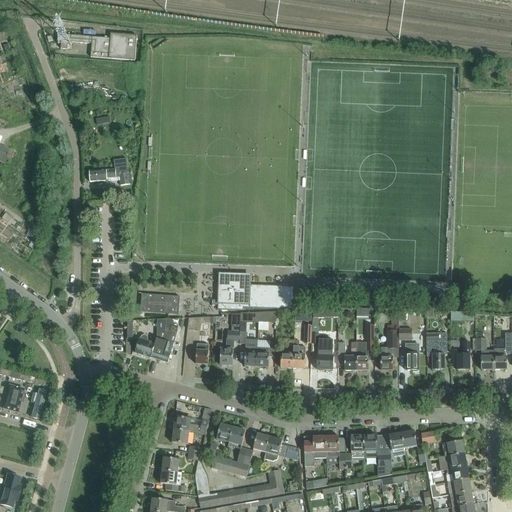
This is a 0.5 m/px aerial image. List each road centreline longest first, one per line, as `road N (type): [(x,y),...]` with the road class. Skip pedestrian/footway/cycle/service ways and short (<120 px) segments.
road 1 (residential): [(160,384),(289,418),(497,413)]
road 2 (residential): [(63,326),(76,314),(74,158),(27,24)]
road 3 (residential): [(126,511),(160,384)]
